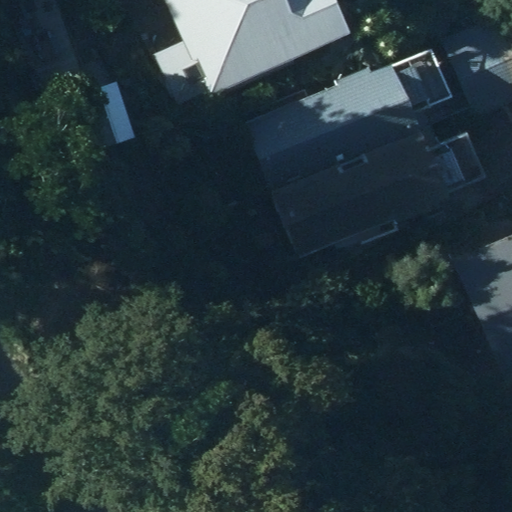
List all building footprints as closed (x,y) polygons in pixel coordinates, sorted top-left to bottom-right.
[(219,98),(368,33),(353,0),(177,0),(195,40),(163,54),(182,99),(215,85),(219,98)] [(478,120),(511,107),(511,15),(449,39),(478,120)] [(227,138),(254,202),(408,134),(401,117),(430,105),(411,57),(353,82),(350,75),(312,92),(316,101),(227,138)] [(415,152),(408,134),(254,202),(285,273),(441,206),(437,196),(469,184),(449,136),(415,152)] [(511,233),(441,263),(489,389),(511,379),(511,233)]
